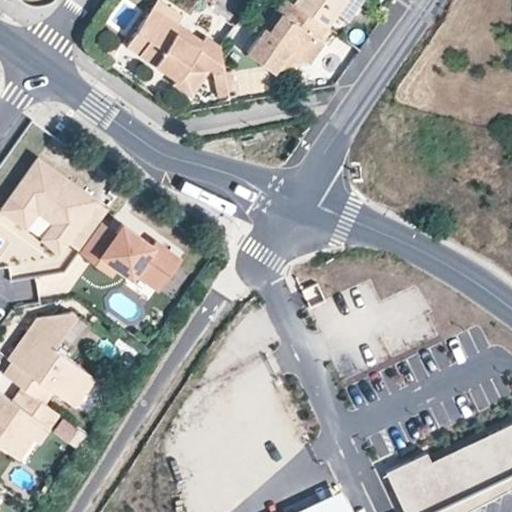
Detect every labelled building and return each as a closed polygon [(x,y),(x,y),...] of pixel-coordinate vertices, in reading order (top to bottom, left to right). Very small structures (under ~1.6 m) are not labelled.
[(182,14),(160,0),(154,0),(147,11),(199,46),(205,36),(180,19),(182,14)] [(308,61),(332,28),(325,23),(292,0),(282,0),(276,9),(280,12),(268,29),(264,25),(246,51),(273,70),(308,61)] [(347,20),(360,0),(292,0),(325,23),(334,11),(347,20)] [(268,29),(280,12),(276,9),(264,25),(268,29)] [(225,77),(219,45),(205,36),(199,46),(147,11),(126,43),(176,77),(173,81),(191,93),(207,69),(212,70),(214,80),(225,77)] [(228,94),(225,77),(214,80),(217,96),(228,94)] [(98,221),(108,209),(93,199),(94,198),(37,157),(1,208),(25,226),(36,210),(53,222),(41,238),(58,250),(65,240),(79,250),(98,221)] [(114,233),(98,221),(79,250),(78,251),(94,263),(101,254),(130,276),(134,271),(156,287),(178,256),(154,240),(151,244),(122,223),(114,233)] [(308,305),(341,379),(439,336),(416,284),(378,300),(369,278),(308,305)] [(11,361),(3,373),(21,386),(43,401),(52,390),(72,404),(93,375),(52,347),(76,314),(71,311),(36,316),(6,357),(11,361)] [(11,322),(0,338),(0,350),(4,353),(20,328),(11,322)] [(43,401),(21,386),(11,400),(1,414),(0,413),(0,445),(13,455),(20,453),(32,436),(27,433),(37,419),(48,427),(58,412),(43,401)] [(0,413),(1,414),(11,400),(0,391),(0,413)] [(77,426),(63,415),(53,429),(67,440),(77,426)] [(37,419),(27,433),(32,436),(38,440),(48,427),(37,419)] [(429,451),(386,470),(404,511),(463,511),(467,510),(511,487),(511,421),(433,460),(429,451)] [(351,511),(341,488),(284,511),(351,511)]
